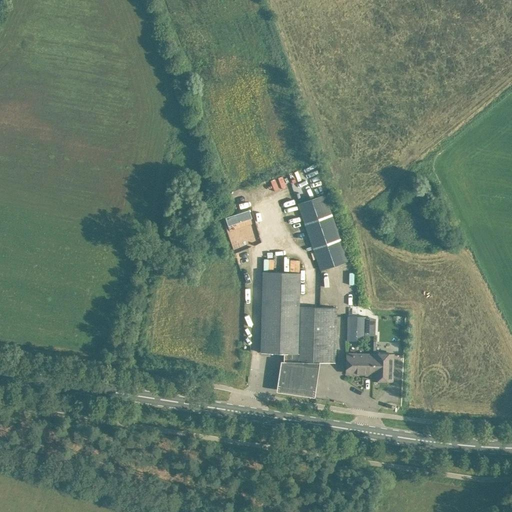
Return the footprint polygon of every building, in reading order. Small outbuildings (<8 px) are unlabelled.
[(348,261),(325,194),(297,203),(321,270),(348,261)] [(237,214),(225,218),(228,225),(251,217),(249,210),(237,214)] [(299,354),(298,354),(300,272),(264,271),(261,343),(261,353),(284,353),(284,361),(335,363),(337,308),(311,307),(300,307),(299,354)] [(347,316),(346,341),(365,341),(366,316),(347,316)] [(395,320),(395,322),(394,330),(403,330),(403,321),(395,320)] [(372,374),(372,355),(347,354),(346,373),(372,374)] [(372,374),(372,380),(392,381),(393,354),(373,354),(372,355),(372,374)] [(280,364),(276,394),(313,400),(318,365),(280,364)]
